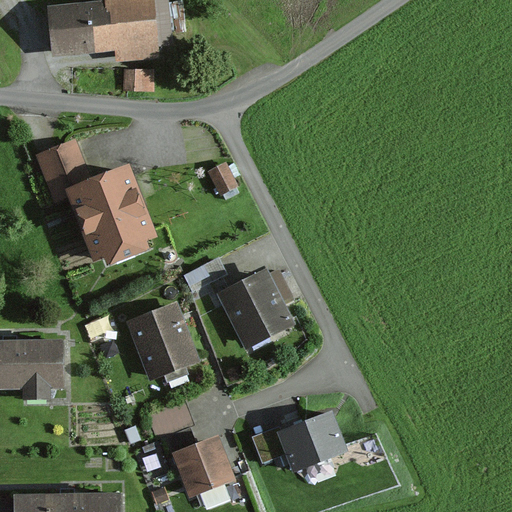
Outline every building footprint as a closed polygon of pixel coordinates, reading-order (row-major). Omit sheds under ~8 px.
[(93,0),(94,6),(52,9),(55,57),(179,49),(176,0),(93,0)] [(151,75),(128,73),(126,92),(150,94),(151,75)] [(80,142),(41,157),(59,204),(77,197),(105,272),(168,248),(140,174),(99,189),(80,142)] [(224,195),(241,186),(228,162),(211,171),(224,195)] [(273,274),(227,295),(253,352),(299,331),(273,274)] [(179,305),(133,323),(156,381),(201,364),(179,305)] [(61,347),(0,347),(0,394),(61,394),(61,347)] [(189,426),(186,405),(151,410),(153,431),(189,426)] [(281,432),(255,444),(265,466),(291,453),(303,479),(357,455),(340,418),(286,443),(281,432)] [(225,442),(183,458),(200,502),(242,486),(225,442)] [(124,511),(125,502),(16,503),(16,511),(124,511)]
